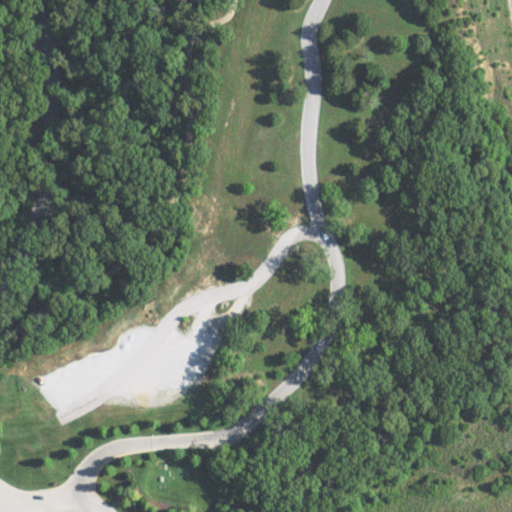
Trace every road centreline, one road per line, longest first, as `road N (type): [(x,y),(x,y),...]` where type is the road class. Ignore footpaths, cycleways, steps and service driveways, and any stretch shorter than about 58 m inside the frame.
road 1 (residential): [(65,504),(79,465),(118,442),(208,434),(264,407),(309,362),(333,304),(335,262),(310,187),(306,146),(309,30),(318,0)]
road 2 (residential): [(0,286),(20,259),(51,177),(40,0)]
